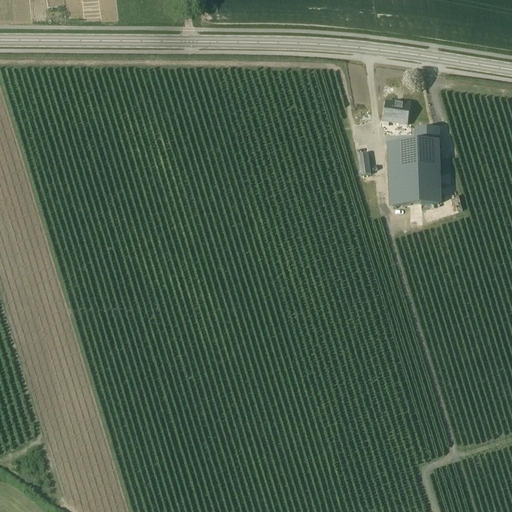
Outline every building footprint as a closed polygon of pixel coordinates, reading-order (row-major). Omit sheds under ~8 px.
[(408,125),(410,105),(395,103),(394,104),(386,103),(383,123),(390,124),(390,136),(411,135),(411,125),(408,125)] [(417,145),(390,146),(392,206),(440,204),(438,130),(416,131),(417,145)] [(358,156),(361,177),(371,176),(368,155),(358,156)] [(368,204),(375,202),(371,185),(363,187),(368,204)] [(456,186),(450,188),(454,207),(460,205),(456,186)]
